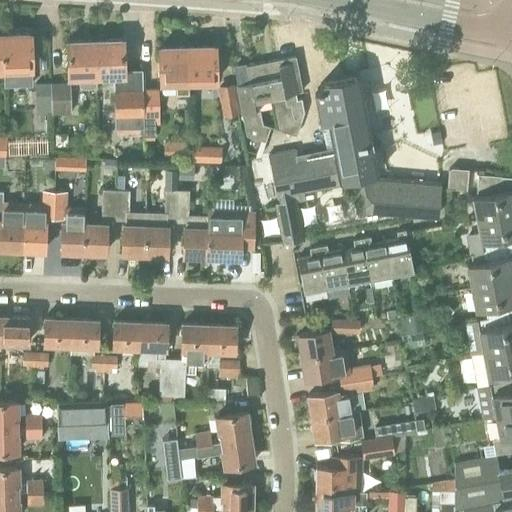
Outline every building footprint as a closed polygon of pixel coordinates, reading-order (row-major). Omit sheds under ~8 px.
[(3,34),(4,70),(33,69),(31,33),(3,34)] [(125,74),(124,70),(124,39),(95,40),(97,75),(125,74)] [(68,41),(69,77),(81,76),(81,87),(83,88),(97,88),(97,75),(95,40),(68,41)] [(215,44),(187,45),(189,81),(216,80),(215,44)] [(187,45),(160,46),(161,83),(177,82),(178,94),(190,93),(189,81),(187,45)] [(296,98),(295,92),(302,90),(297,63),(296,55),(275,59),(273,60),(270,60),(273,74),(267,75),(271,97),(270,97),(271,97),(277,128),(296,134),(301,119),(304,112),(301,97),(296,98)] [(269,97),(270,97),(271,97),(267,75),(273,74),(270,60),(246,65),(249,82),(236,84),(238,97),(246,134),(265,140),(270,125),(262,123),(259,109),(255,110),(253,100),(269,97)] [(315,92),(315,97),(319,118),(327,119),(333,152),(297,158),(294,147),(269,152),(277,193),(278,193),(280,201),(275,202),(282,239),(282,241),(304,237),(296,199),(291,199),(289,190),(339,181),(339,177),(355,174),(358,190),(357,208),(433,214),(437,214),(440,180),(379,175),(373,145),(376,142),(375,134),(370,133),(370,130),(364,97),(360,73),(355,73),(324,79),(320,81),(320,82),(316,84),(318,91),(315,92)] [(237,112),(232,82),(221,84),(226,115),(237,112)] [(36,97),(37,112),(51,112),(51,97),(50,83),(36,83),(36,97)] [(71,83),(66,83),(50,83),(51,97),(51,112),(67,112),(71,112),(71,83)] [(158,97),(157,87),(143,88),(143,97),(143,115),(144,115),(153,115),(153,110),(155,110),(158,109),(158,97)] [(120,113),(116,113),(117,127),(145,125),(145,124),(144,115),(143,115),(143,97),(143,88),(119,89),(120,97),(120,113)] [(164,155),(186,155),(186,140),(164,140),(164,155)] [(208,163),(208,182),(221,182),(222,164),(208,163)] [(469,168),(453,167),(452,167),(450,168),(449,169),(449,170),(448,171),(447,187),(467,189),(469,168)] [(511,175),(478,173),(476,196),(472,197),(475,216),(474,216),(475,220),(511,212),(511,175)] [(114,218),(115,188),(102,188),(100,217),(114,218)] [(115,188),(114,218),(124,218),(124,223),(122,223),(121,252),(143,252),(145,211),(128,210),(128,189),(115,188)] [(165,189),(164,211),(145,211),(143,252),(166,253),(167,224),(166,224),(167,220),(175,220),(177,189),(165,189)] [(177,189),(175,220),(185,221),(185,224),(183,224),(182,254),(205,255),(206,225),(206,213),(188,212),(188,189),(177,189)] [(23,204),(23,219),(22,248),(43,249),(44,220),(42,220),(43,216),(53,217),(54,191),(42,190),(42,205),(23,204)] [(23,219),(23,204),(2,203),(3,192),(0,191),(0,246),(22,248),(23,219)] [(84,207),(64,206),(65,191),(54,191),(53,217),(64,217),(64,221),(60,221),(60,249),(66,249),(66,250),(68,254),(78,254),(79,251),(79,250),(82,250),(83,222),(84,207)] [(206,225),(205,255),(239,256),(240,244),(252,244),(253,210),(228,209),(228,213),(206,213),(206,225)] [(511,212),(475,220),(476,223),(477,223),(478,231),(474,232),(469,240),(472,254),(482,252),(505,247),(511,245),(511,212)] [(105,223),(83,222),(82,250),(105,251),(105,223)] [(395,230),(397,238),(384,240),(391,273),(412,268),(412,265),(422,263),(418,240),(406,238),(405,228),(395,230)] [(361,237),(370,286),(376,285),(374,276),(391,273),(384,240),(371,243),(370,235),(361,237)] [(340,249),(347,281),(363,278),(364,287),(370,286),(361,237),(352,239),(353,246),(340,249)] [(347,281),(340,249),(327,251),(326,243),(317,245),(325,285),(347,281)] [(325,285),(317,245),(308,247),(310,254),(296,257),(303,289),(325,285)] [(511,273),(509,258),(509,256),(507,257),(505,247),(482,252),(484,262),(466,265),(470,283),(469,283),(470,287),(511,279),(511,273)] [(471,291),(475,309),(485,307),(487,317),(511,313),(509,302),(511,301),(511,279),(470,287),(471,291)] [(397,310),(386,312),(388,320),(398,318),(397,310)] [(422,328),(418,310),(399,314),(403,332),(422,328)] [(479,330),(482,348),(481,348),(482,352),(511,345),(511,316),(511,313),(487,317),(489,328),(479,330)] [(2,315),(2,340),(28,342),(28,317),(2,315)] [(44,317),(43,342),(70,343),(71,318),(44,317)] [(71,318),(70,343),(96,344),(97,319),(71,318)] [(358,329),(358,320),(358,318),(331,318),(331,330),(358,331),(358,329)] [(139,346),(140,320),(113,319),(112,345),(139,346)] [(140,320),(139,346),(138,358),(155,359),(156,347),(166,347),(166,321),(140,320)] [(182,322),(181,348),(185,348),(185,358),(173,357),(172,398),(182,398),(182,394),(185,394),(185,373),(195,373),(196,361),(207,361),(208,349),(208,323),(182,322)] [(208,349),(234,350),(235,324),(208,323),(208,349)] [(327,329),(299,334),(302,355),(331,351),(327,329)] [(511,345),(482,352),(483,356),(484,356),(487,374),(497,372),(499,382),(511,379),(511,345)] [(305,378),(334,373),(331,351),(302,355),(305,378)] [(34,368),(35,353),(23,352),(23,364),(27,364),(27,368),(34,368)] [(35,353),(34,368),(42,369),(42,365),(47,365),(47,353),(35,353)] [(103,371),(104,355),(92,355),(91,367),(96,367),(96,371),(103,371)] [(104,355),(103,371),(111,371),(111,367),(115,367),(115,356),(104,355)] [(161,357),(160,393),(162,393),(162,397),(172,398),(173,357),(161,357)] [(239,360),(219,359),(219,375),(239,376),(239,360)] [(348,371),(339,372),(340,380),(371,375),(381,374),(379,362),(347,367),(348,371)] [(308,394),(312,416),(353,409),(350,391),(374,387),(371,375),(340,380),(342,392),(337,392),(337,389),(308,394)] [(256,376),(245,376),(246,394),(258,393),(256,376)] [(511,379),(499,382),(499,383),(477,387),(483,419),(494,417),(511,413),(511,379)] [(0,425),(17,425),(17,401),(0,400),(0,425)] [(57,401),(58,424),(107,423),(106,400),(57,401)] [(124,431),(124,401),(111,401),(112,432),(124,431)] [(315,437),(343,433),(344,437),(363,434),(359,408),(353,409),(312,416),(315,437)] [(221,441),(250,436),(246,411),(217,415),(221,441)] [(27,425),(46,424),(46,417),(42,417),(42,412),(27,412),(27,425)] [(511,413),(494,417),(495,421),(496,421),(499,438),(498,438),(492,439),(495,454),(511,450),(511,413)] [(376,437),(395,434),(393,422),(375,425),(376,437)] [(46,424),(27,425),(27,436),(43,436),(43,431),(46,431),(46,424)] [(17,425),(0,425),(0,450),(18,450),(17,425)] [(196,444),(212,442),(210,430),(195,432),(196,444)] [(358,439),(360,455),(404,448),(404,434),(395,435),(395,434),(358,439)] [(250,436),(221,441),(224,465),(254,461),(250,436)] [(163,438),(167,478),(181,476),(177,437),(163,438)] [(511,467),(498,470),(495,454),(454,461),(454,477),(454,490),(453,510),(511,498),(511,467)] [(313,469),(313,480),(316,480),(315,490),(362,490),(369,490),(369,481),(353,481),(353,479),(356,479),(356,456),(339,456),(339,466),(316,466),(316,469),(313,469)] [(0,491),(19,491),(18,466),(0,466),(0,491)] [(432,481),(432,490),(438,490),(454,490),(454,477),(432,481)] [(44,478),(28,479),(28,491),(44,490),(44,478)] [(197,494),(197,506),(212,506),(221,507),(251,508),(252,482),(222,481),(221,495),(197,494)] [(110,487),(110,511),(126,511),(126,487),(110,487)] [(44,490),(28,491),(28,502),(44,502),(44,497),(48,497),(48,490),(44,490)] [(315,511),(343,511),(343,502),(362,502),(362,490),(315,490),(315,511)] [(438,490),(437,511),(453,511),(453,510),(454,490),(438,490)] [(19,511),(19,491),(0,491),(0,511),(19,511)] [(511,511),(511,498),(453,510),(453,511),(511,511)]
